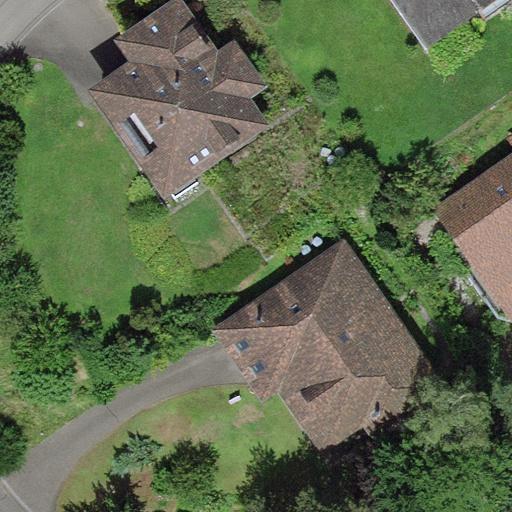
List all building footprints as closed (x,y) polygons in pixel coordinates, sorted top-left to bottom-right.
[(400,0),(432,44),(493,0),(400,0)] [(129,66),(96,87),(162,189),(257,128),(241,104),(269,86),(240,41),(213,58),(176,1),(113,42),(129,66)] [(511,147),(428,205),(503,316),(511,309),(511,147)] [(433,378),(347,233),(208,316),(261,405),(285,390),(318,446),(433,378)] [(511,309),(503,316),(511,324),(511,309)]
